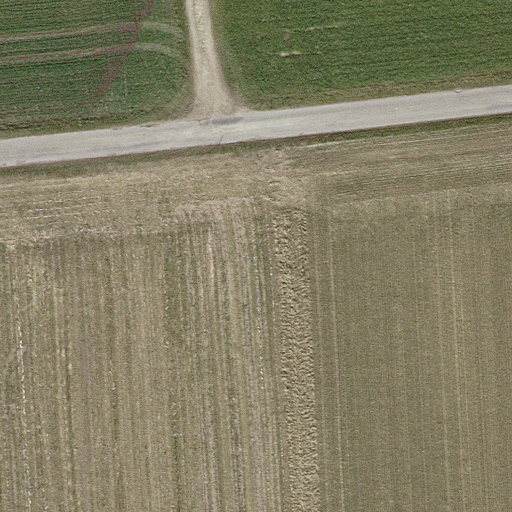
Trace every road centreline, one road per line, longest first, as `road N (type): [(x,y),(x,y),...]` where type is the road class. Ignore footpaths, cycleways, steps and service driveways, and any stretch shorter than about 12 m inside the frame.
road 1 (track): [(0,151),(511,96)]
road 2 (track): [(201,128),(186,0)]
